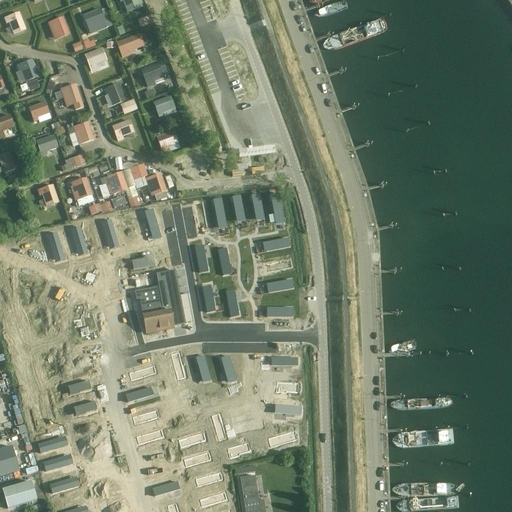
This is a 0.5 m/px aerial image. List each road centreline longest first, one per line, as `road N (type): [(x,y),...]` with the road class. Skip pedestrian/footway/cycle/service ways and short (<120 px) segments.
road 1 (unclassified): [(373,511),(355,200),(285,0)]
road 2 (residential): [(296,169),(186,183),(108,149),(78,65),(0,41)]
road 3 (residential): [(148,511),(106,361),(202,334)]
road 4 (residential): [(296,169),(231,0)]
road 5 (residential): [(327,511),(320,335)]
road 6 (residential): [(320,335),(316,253),(296,169)]
road 7 (residential): [(202,334),(176,208)]
